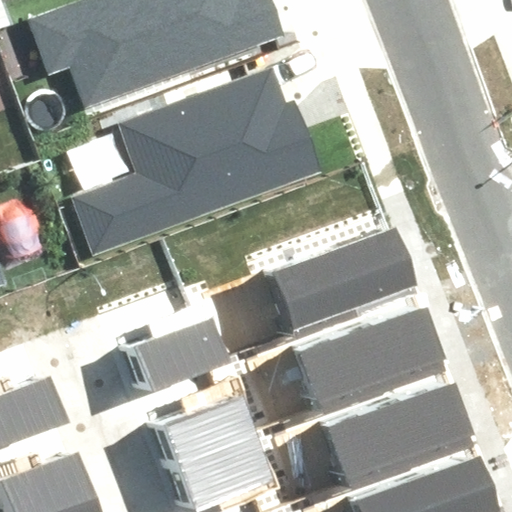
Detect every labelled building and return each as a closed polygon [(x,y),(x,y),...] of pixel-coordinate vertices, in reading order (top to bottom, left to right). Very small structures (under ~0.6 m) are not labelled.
[(63,57),(79,97),(273,24),(264,0),(56,0),(23,13),(43,65),(63,57)] [(69,187),(89,244),(317,167),(293,95),(282,99),(268,57),(110,110),(129,167),(69,187)] [(266,280),(286,335),(411,288),(391,234),(266,280)] [(292,355),(312,410),(437,364),(417,309),(292,355)] [(205,320),(142,345),(165,404),(228,379),(205,320)] [(321,427),(342,481),(467,435),(447,380),(321,427)] [(26,381),(0,391),(0,459),(49,440),(26,381)] [(239,405),(174,429),(203,504),(267,480),(239,405)] [(347,509),(348,511),(490,511),(472,462),(347,509)] [(77,511),(60,466),(0,488),(0,503),(3,511),(77,511)]
